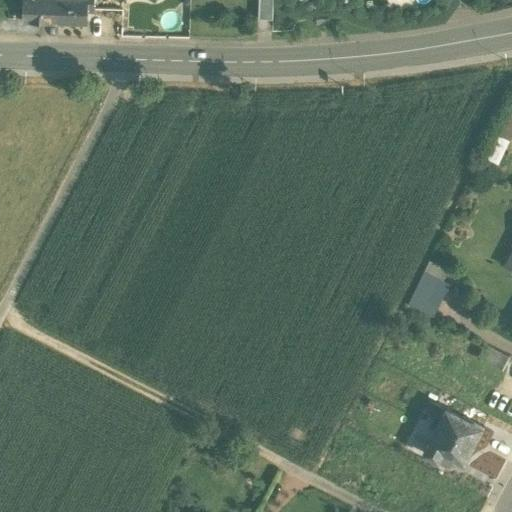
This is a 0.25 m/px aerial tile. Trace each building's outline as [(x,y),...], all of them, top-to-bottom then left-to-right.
[(23,0),(23,20),(57,21),(57,0),(23,0)] [(57,0),(57,21),(88,22),(89,10),(94,10),(94,0),(57,0)] [(274,18),(273,0),(259,0),(259,18),(274,18)] [(447,271),(430,261),(424,273),(425,274),(410,305),(433,317),(449,285),(442,281),(447,271)] [(485,344),(478,358),(502,370),(509,356),(485,344)] [(463,417),(446,409),(427,445),(428,445),(423,453),(449,466),(453,458),(463,463),(472,447),(473,447),(484,427),(463,416),(463,417)]
